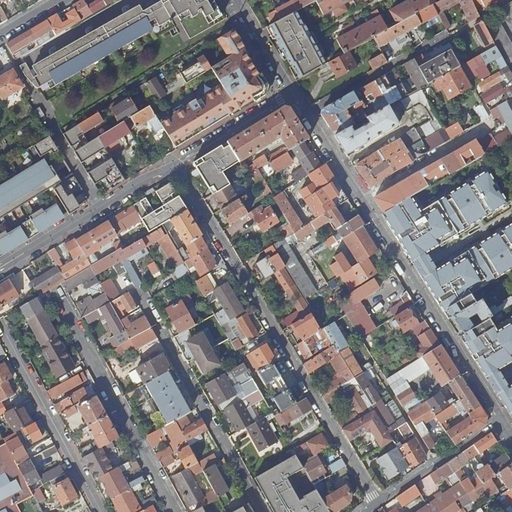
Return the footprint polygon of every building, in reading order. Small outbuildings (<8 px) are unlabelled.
[(159,26),(187,10),(192,19),(197,15),(198,15),(198,14),(198,13),(198,12),(197,10),(200,9),(204,17),(209,15),(212,21),(222,15),(213,0),(162,0),(155,4),(153,2),(152,2),(30,71),(25,63),(19,66),(25,76),(34,88),(35,88),(35,89),(37,89),(38,88),(51,81),(55,86),(67,79),(64,74),(69,71),(71,73),(83,66),(82,63),(88,60),(91,66),(104,58),(100,53),(106,50),(107,52),(120,45),(119,42),(124,39),(128,44),(140,37),(137,32),(143,28),(144,31),(157,24),(159,26)] [(87,7),(82,0),(80,0),(72,5),(74,10),(81,21),(87,17),(101,9),(106,6),(103,0),(98,0),(91,4),(93,7),(88,10),(87,7)] [(314,1),(313,0),(293,0),(291,2),(296,11),(314,1)] [(316,0),(315,1),(322,15),(331,10),(335,17),(347,11),(343,4),(349,0),(362,0),(364,2),(366,0),(316,0)] [(397,25),(416,14),(432,5),(435,4),(432,0),(409,0),(390,11),(397,25)] [(465,16),(468,22),(479,17),(475,8),(471,0),(441,0),(435,4),(432,5),(437,15),(440,20),(445,28),(449,26),(442,9),(460,1),(466,15),(465,16)] [(472,0),(471,0),(475,8),(484,4),(485,7),(496,0),(472,0)] [(272,24),(294,12),(296,11),(291,2),(268,14),(272,24)] [(423,29),(426,27),(423,22),(437,15),(432,5),(416,14),(421,23),(423,29)] [(66,14),(73,26),(81,21),(74,10),(66,14)] [(336,40),(343,54),(348,51),(374,37),(387,30),(376,10),(370,14),(374,20),(356,29),(353,22),(341,29),(345,35),(336,40)] [(272,24),(270,25),(268,26),(290,66),(291,65),(298,79),(325,64),(303,24),(302,25),(294,12),(272,24)] [(416,14),(397,25),(387,30),(374,37),(379,47),(396,37),(398,39),(404,36),(403,33),(421,23),(416,14)] [(56,15),(47,20),(52,29),(56,36),(71,27),(70,24),(63,28),(56,15)] [(426,27),(440,20),(437,15),(423,22),(426,27)] [(486,50),(495,46),(480,19),(479,17),(468,22),(471,27),(473,26),(486,50)] [(511,71),(511,44),(497,19),(486,25),(511,71)] [(52,29),(47,20),(6,44),(9,49),(11,53),(52,29)] [(174,116),(160,124),(175,148),(195,136),(193,133),(200,129),(202,132),(228,116),(253,100),(254,102),(266,95),(268,85),(261,74),(259,75),(247,56),(244,58),(240,51),(244,49),(245,48),(244,48),(234,29),(217,39),(229,58),(211,68),(221,84),(213,90),(214,91),(197,102),(196,100),(173,114),(174,116)] [(495,57),(498,63),(502,60),(495,46),(486,50),(464,63),(459,65),(467,80),(472,78),(469,72),(495,57)] [(432,81),(459,65),(451,50),(426,63),(421,54),(413,58),(427,83),(428,82),(432,81)] [(357,67),(348,51),(343,54),(328,62),(337,78),(357,67)] [(369,61),(373,69),(387,62),(382,53),(369,61)] [(388,105),(399,99),(420,87),(427,83),(413,58),(401,65),(404,70),(406,69),(416,85),(411,88),(407,80),(402,82),(401,82),(391,87),(384,75),(375,80),(384,96),(388,105)] [(204,71),(205,72),(211,68),(205,59),(202,60),(182,73),(187,82),(204,71)] [(498,71),(506,67),(502,60),(498,63),(494,64),(498,71)] [(471,85),(467,80),(459,65),(432,81),(437,91),(441,89),(446,98),(471,85)] [(0,97),(1,100),(23,87),(13,70),(0,77),(0,97)] [(480,87),(504,74),(502,71),(478,84),(480,87)] [(506,77),(504,74),(480,87),(482,91),(506,77)] [(154,78),(145,83),(147,87),(156,102),(166,96),(154,78)] [(384,96),(375,80),(362,87),(367,96),(371,93),(375,99),(371,101),(375,101),(384,96)] [(420,87),(433,111),(441,106),(428,82),(427,83),(420,87)] [(147,87),(145,83),(135,90),(137,94),(147,87)] [(424,109),(429,116),(434,113),(433,111),(420,87),(399,99),(406,112),(419,104),(424,109)] [(497,96),(493,88),(481,95),(485,103),(497,96)] [(322,114),(334,135),(350,126),(365,117),(377,111),(371,101),(367,96),(358,101),(353,92),(323,109),(322,114)] [(490,108),(507,98),(504,93),(487,103),(490,108)] [(126,95),(108,106),(119,125),(124,122),(130,118),(138,113),(129,98),(128,99),(126,95)] [(387,105),(388,105),(384,96),(375,101),(371,101),(377,111),(387,105)] [(511,97),(497,106),(511,135),(511,97)] [(488,117),(481,104),(474,108),(481,121),(488,117)] [(334,135),(347,157),(365,147),(363,144),(398,125),(387,105),(377,111),(365,117),(368,123),(360,128),(359,126),(357,127),(358,129),(353,132),(350,126),(334,135)] [(136,128),(156,116),(149,106),(138,113),(130,118),(135,127),(136,128)] [(284,107),(227,142),(230,147),(235,155),(239,161),(247,174),(257,169),(286,152),(284,148),(265,159),(263,155),(252,162),(254,164),(248,168),(243,160),(283,135),(285,138),(283,142),(288,151),(297,146),(309,139),(290,108),(284,107)] [(98,113),(77,125),(83,134),(103,122),(98,113)] [(434,113),(429,116),(432,122),(380,150),(366,159),(362,153),(353,159),(353,160),(352,161),(369,187),(395,170),(449,139),(444,130),(434,113)] [(130,118),(124,122),(129,130),(135,127),(130,118)] [(124,122),(119,125),(98,137),(105,148),(130,132),(129,130),(124,122)] [(444,130),(449,139),(463,131),(458,122),(444,130)] [(83,134),(77,125),(63,134),(94,185),(106,177),(110,184),(105,187),(109,191),(125,181),(112,159),(101,165),(95,155),(105,148),(98,137),(89,143),(83,134)] [(50,136),(34,146),(41,157),(45,154),(47,158),(59,150),(50,136)] [(374,198),(383,212),(425,188),(429,185),(426,180),(440,173),(441,175),(447,171),(448,173),(448,174),(465,165),(462,160),(472,154),(475,159),(484,154),(475,139),(374,198)] [(212,187),(216,193),(225,187),(230,184),(223,172),(230,167),(234,165),(225,151),(221,146),(213,150),(193,163),(209,189),(212,187)] [(288,151),(286,152),(290,158),(300,152),(297,146),(288,151)] [(235,155),(230,147),(225,151),(234,165),(239,161),(235,155)] [(263,179),(292,162),(290,158),(286,152),(257,169),(263,179)] [(321,167),(311,152),(299,160),(305,170),(295,177),(298,182),(312,173),(321,167)] [(45,159),(0,186),(0,218),(52,187),(61,201),(45,211),(44,208),(27,218),(28,221),(23,224),(30,235),(41,229),(39,226),(45,223),(46,225),(57,219),(56,216),(61,213),(63,215),(79,205),(71,192),(77,189),(79,192),(83,190),(67,164),(62,167),(65,171),(58,176),(52,165),(49,167),(45,159)] [(347,199),(325,164),(321,167),(312,173),(322,188),(317,191),(313,184),(300,192),(310,208),(307,210),(310,215),(313,213),(316,218),(335,207),(347,199)] [(431,183),(432,184),(448,174),(448,173),(431,183)] [(287,181),(290,187),(296,183),(293,177),(287,181)] [(142,221),(148,232),(162,224),(187,210),(170,183),(156,192),(164,205),(154,212),(146,198),(133,206),(142,221)] [(275,197),(266,183),(263,185),(268,193),(265,195),(268,201),(273,198),(275,197)] [(213,197),(221,210),(238,200),(230,187),(213,197)] [(284,191),(275,197),(273,198),(289,224),(294,233),(295,232),(303,227),(285,198),(288,197),(284,191)] [(249,197),(247,194),(238,200),(221,210),(220,210),(229,225),(247,213),(241,203),(245,200),(244,199),(249,197)] [(108,222),(116,235),(125,230),(123,226),(131,221),(134,226),(142,221),(133,206),(108,222)] [(270,207),(253,217),(262,231),(278,222),(270,207)] [(335,207),(316,218),(310,223),(314,230),(331,219),(339,233),(308,252),(311,258),(343,238),(361,227),(364,225),(357,215),(345,223),(335,207)] [(184,262),(190,259),(207,248),(200,237),(202,236),(187,210),(162,224),(168,235),(179,254),(183,261),(184,262)] [(83,253),(84,255),(85,257),(100,249),(98,246),(116,235),(108,222),(76,241),(83,253)] [(310,223),(303,227),(308,233),(314,230),(310,223)] [(21,226),(27,237),(30,235),(23,224),(21,226)] [(294,233),(289,224),(284,227),(289,235),(294,233)] [(0,253),(7,249),(6,247),(11,244),(13,246),(27,237),(21,226),(9,233),(7,230),(0,234),(0,253)] [(308,233),(303,227),(295,232),(299,239),(308,233)] [(361,227),(343,238),(359,263),(366,258),(377,252),(361,227)] [(160,228),(141,240),(147,251),(150,249),(148,246),(157,240),(174,269),(184,263),(184,262),(183,261),(179,254),(168,235),(165,236),(160,228)] [(304,298),(316,292),(283,238),(272,245),(285,266),(304,298)] [(76,241),(75,240),(66,246),(73,258),(83,253),(76,241)] [(147,251),(141,240),(125,249),(124,246),(123,247),(115,252),(127,272),(135,288),(141,285),(140,283),(130,266),(128,267),(126,264),(124,260),(134,255),(143,250),(145,253),(147,251)] [(115,252),(123,247),(119,241),(107,248),(111,254),(115,252)] [(272,245),(257,254),(261,262),(267,258),(276,272),(274,273),(301,317),(310,311),(283,268),(285,266),(272,245)] [(217,266),(207,248),(190,259),(200,276),(217,266)] [(53,249),(47,252),(57,268),(65,281),(83,270),(77,259),(62,268),(59,264),(61,263),(53,249)] [(91,266),(90,266),(94,274),(112,264),(120,276),(127,272),(115,252),(111,254),(91,266)] [(329,266),(337,277),(341,275),(350,269),(340,252),(333,257),(336,262),(329,266)] [(84,255),(77,259),(83,270),(90,266),(91,266),(85,257),(84,255)] [(135,258),(134,255),(124,260),(126,264),(135,258)] [(350,269),(341,275),(350,289),(375,273),(366,258),(359,263),(350,269)] [(172,270),(179,282),(191,275),(184,263),(174,269),(172,270)] [(159,272),(155,265),(149,268),(153,275),(159,272)] [(65,281),(60,284),(64,292),(81,282),(94,274),(90,266),(83,270),(65,281)] [(38,296),(60,284),(65,281),(57,268),(38,279),(30,284),(38,296)] [(98,281),(94,274),(81,282),(85,289),(98,281)] [(199,288),(203,296),(208,304),(218,298),(230,320),(243,312),(226,283),(213,290),(205,276),(195,282),(199,288)] [(373,278),(337,300),(343,311),(360,301),(379,288),(373,278)] [(109,279),(100,284),(104,292),(105,294),(110,302),(119,297),(109,279)] [(100,284),(98,281),(85,289),(88,295),(91,293),(92,296),(99,292),(101,294),(104,292),(100,284)] [(0,310),(2,309),(1,307),(18,297),(9,282),(0,287),(0,290),(1,291),(0,291),(0,310)] [(414,304),(406,291),(401,298),(404,302),(390,311),(394,317),(408,308),(414,304)] [(119,297),(110,302),(120,321),(124,319),(122,316),(123,315),(119,308),(124,306),(128,313),(136,308),(127,293),(119,297)] [(77,305),(83,317),(82,318),(85,325),(98,317),(94,311),(96,310),(98,309),(101,316),(113,337),(107,340),(112,349),(116,356),(134,346),(130,339),(120,321),(110,302),(105,294),(92,301),(91,299),(88,300),(87,299),(77,305)] [(179,334),(194,326),(185,310),(194,305),(187,294),(179,299),(181,301),(166,310),(179,334)] [(462,334),(468,331),(472,328),(470,325),(472,323),(470,319),(467,321),(466,319),(473,315),(477,320),(476,321),(478,324),(491,317),(499,312),(511,304),(511,299),(510,296),(502,302),(503,303),(495,308),(494,306),(487,310),(480,300),(451,317),(462,334)] [(36,298),(22,306),(25,311),(39,303),(36,298)] [(360,301),(343,311),(346,315),(360,338),(376,328),(360,301)] [(39,303),(25,311),(29,317),(26,319),(40,345),(57,336),(39,303)] [(408,308),(394,317),(404,333),(412,328),(418,324),(408,308)] [(282,320),(287,328),(291,325),(300,320),(296,311),(282,320)] [(236,319),(248,340),(258,334),(246,313),(236,319)] [(320,331),(310,314),(300,320),(291,325),(295,333),(298,332),(303,341),(310,336),(320,331)] [(120,321),(130,339),(134,346),(138,353),(139,352),(138,350),(157,340),(150,328),(144,317),(129,325),(125,318),(124,319),(120,321)] [(407,358),(410,364),(440,344),(425,320),(418,324),(412,328),(424,347),(407,358)] [(202,334),(187,342),(204,373),(224,362),(217,349),(213,352),(202,334)] [(40,345),(39,346),(56,377),(73,367),(57,336),(40,345)] [(303,341),(296,345),(305,360),(312,355),(310,352),(317,347),(310,336),(303,341)] [(333,345),(328,337),(322,341),(327,349),(333,345)] [(237,339),(230,343),(235,351),(242,346),(237,339)] [(2,342),(0,343),(0,363),(9,359),(2,342)] [(281,357),(276,348),(269,353),(264,344),(251,352),(261,369),(281,357)] [(393,391),(395,395),(409,387),(406,382),(430,368),(433,372),(451,361),(440,344),(410,364),(405,367),(386,379),(393,391)] [(327,349),(302,364),(308,373),(329,359),(339,354),(338,352),(333,345),(327,349)] [(354,378),(363,372),(347,347),(338,352),(339,354),(354,378)] [(167,371),(170,370),(162,354),(155,358),(152,353),(147,356),(150,361),(136,369),(144,384),(152,380),(165,373),(167,371)] [(338,378),(318,390),(322,397),(335,389),(354,378),(339,354),(329,359),(338,374),(338,378)] [(401,361),(405,367),(410,364),(407,358),(401,361)] [(451,361),(433,372),(442,386),(448,382),(459,399),(471,392),(466,384),(451,361)] [(12,378),(4,363),(0,364),(0,415),(6,412),(0,402),(13,395),(6,382),(12,378)] [(242,363),(206,384),(217,404),(229,398),(234,395),(231,388),(233,387),(228,379),(226,380),(225,378),(230,375),(237,387),(238,386),(244,398),(258,390),(254,384),(242,363)] [(152,380),(144,384),(139,387),(146,401),(175,385),(167,371),(165,373),(152,380)] [(371,405),(388,394),(386,391),(378,396),(363,372),(354,378),(364,394),(371,405)] [(82,373),(48,391),(52,398),(81,383),(80,380),(85,377),(82,373)] [(240,400),(244,398),(238,386),(237,387),(230,375),(225,378),(226,380),(228,379),(233,387),(231,388),(234,395),(229,398),(233,404),(240,400)] [(264,378),(254,384),(258,390),(265,402),(274,397),(272,393),(273,393),(264,378)] [(175,385),(146,401),(153,414),(182,399),(175,385)] [(282,401),(269,409),(271,412),(274,417),(278,414),(281,412),(286,409),(300,400),(292,385),(277,394),(282,401)] [(350,402),(360,396),(354,387),(345,392),(350,402)] [(395,395),(402,406),(415,397),(409,387),(395,395)] [(55,408),(58,414),(60,413),(88,398),(83,389),(61,401),(62,404),(55,408)] [(335,389),(322,397),(326,404),(339,396),(335,389)] [(487,417),(471,392),(459,399),(455,402),(434,415),(438,421),(455,445),(486,425),(487,417)] [(440,393),(426,402),(434,415),(455,402),(453,400),(452,400),(451,398),(447,401),(448,403),(447,404),(440,393)] [(397,427),(406,422),(400,412),(395,415),(399,421),(394,423),(383,405),(392,400),(388,394),(371,405),(373,410),(388,433),(397,427)] [(402,406),(410,419),(421,437),(427,433),(428,432),(422,422),(430,417),(434,423),(438,421),(434,415),(426,402),(421,394),(415,397),(402,406)] [(79,410),(88,426),(106,416),(95,397),(93,395),(88,398),(60,413),(63,419),(79,410)] [(360,418),(369,412),(360,396),(350,402),(360,418)] [(229,398),(217,404),(221,411),(223,409),(233,404),(229,398)] [(311,408),(305,398),(300,400),(286,409),(281,412),(278,414),(285,424),(301,414),(311,408)] [(189,412),(182,399),(153,414),(161,428),(161,427),(164,426),(174,420),(182,416),(188,413),(189,412)] [(246,427),(254,423),(240,400),(233,404),(223,409),(236,433),(246,427)] [(395,415),(400,412),(392,400),(383,405),(394,423),(399,421),(395,415)] [(21,404),(6,412),(16,432),(23,429),(32,424),(21,404)] [(341,429),(348,441),(359,435),(359,434),(364,431),(372,434),(375,438),(381,448),(393,441),(388,433),(373,410),(369,412),(360,418),(352,422),(341,429)] [(274,417),(280,427),(285,424),(278,414),(274,417)] [(337,422),(341,429),(352,422),(348,415),(337,422)] [(94,439),(98,446),(99,448),(100,448),(102,447),(108,444),(111,442),(118,438),(106,416),(88,426),(89,430),(94,439)] [(207,429),(201,419),(190,425),(188,427),(186,425),(182,416),(174,420),(188,445),(188,446),(202,438),(199,434),(207,429)] [(277,441),(263,417),(254,423),(246,427),(259,452),(277,441)] [(174,420),(164,426),(175,446),(171,448),(172,448),(174,452),(176,451),(188,445),(174,420)] [(412,432),(406,422),(397,427),(401,434),(404,435),(405,434),(406,436),(412,432)] [(32,424),(23,429),(27,437),(31,436),(32,439),(29,441),(31,444),(42,438),(34,423),(32,424)] [(161,428),(145,436),(150,444),(151,443),(153,447),(165,440),(163,437),(166,436),(161,427),(161,428)] [(3,439),(5,443),(17,466),(29,460),(15,433),(3,439)] [(308,447),(314,456),(328,447),(320,433),(293,450),(296,454),(308,447)] [(427,433),(421,437),(428,448),(434,444),(427,433)] [(479,453),(497,442),(491,433),(474,444),(479,453)] [(397,447),(409,467),(425,457),(414,439),(400,447),(398,443),(395,445),(397,447)] [(0,511),(20,511),(17,505),(33,497),(31,492),(28,486),(17,466),(5,443),(0,445),(0,511)] [(78,450),(82,458),(97,449),(96,447),(92,449),(90,444),(78,450)] [(108,444),(102,447),(100,448),(102,452),(104,451),(107,453),(112,450),(108,444)] [(467,461),(479,453),(474,444),(462,452),(467,461)] [(176,451),(186,469),(197,462),(188,446),(188,445),(176,451)] [(57,451),(55,446),(43,452),(45,457),(57,451)] [(169,447),(155,455),(159,461),(161,459),(170,455),(174,452),(172,448),(170,449),(169,447)] [(408,467),(409,467),(397,447),(376,460),(388,479),(408,467)] [(100,477),(112,470),(102,452),(100,448),(99,448),(97,449),(82,458),(85,464),(87,463),(96,479),(100,477)] [(469,463),(467,461),(462,452),(447,462),(459,481),(465,477),(460,469),(469,463)] [(497,473),(511,463),(505,453),(491,463),(483,453),(480,454),(487,464),(494,475),(497,473)] [(170,455),(161,459),(163,462),(165,461),(166,463),(172,459),(170,455)] [(202,470),(202,471),(218,462),(213,455),(198,463),(202,470)] [(273,511),(329,511),(322,500),(318,493),(318,492),(316,489),(308,494),(306,495),(306,496),(301,499),(288,476),(295,472),(297,471),(303,467),(301,464),(296,455),(257,477),(264,489),(261,491),(273,511)] [(302,466),(308,474),(311,480),(325,472),(317,457),(302,466)] [(100,477),(105,488),(122,479),(120,477),(139,467),(135,458),(112,470),(100,477)] [(213,491),(217,497),(223,494),(227,491),(215,470),(226,463),(224,459),(218,462),(202,471),(209,482),(213,491)] [(335,472),(345,465),(342,459),(331,465),(335,472)] [(40,480),(43,485),(49,482),(64,474),(69,471),(65,464),(39,478),(29,460),(17,466),(28,486),(40,480)] [(190,476),(202,470),(198,463),(197,462),(186,469),(190,476)] [(459,481),(447,462),(429,474),(435,484),(446,477),(452,488),(427,505),(430,511),(439,511),(461,498),(467,493),(459,482),(459,481)] [(511,488),(511,487),(511,462),(511,463),(497,473),(505,484),(503,486),(505,488),(507,487),(509,490),(511,488)] [(482,483),(490,478),(494,475),(487,464),(484,467),(481,464),(479,464),(477,465),(477,467),(479,470),(475,473),(482,483)] [(297,471),(295,472),(298,478),(306,474),(303,467),(297,471)] [(64,474),(49,482),(62,504),(76,496),(64,474)] [(316,489),(318,492),(334,483),(329,475),(313,484),(316,489)] [(105,488),(111,499),(144,481),(141,477),(127,484),(124,478),(122,479),(105,488)] [(184,496),(198,488),(192,477),(184,481),(183,479),(176,482),(184,496)] [(273,511),(261,491),(264,489),(257,477),(254,478),(258,486),(256,487),(270,511),(273,511)] [(466,478),(459,482),(467,493),(473,489),(466,478)] [(467,493),(461,498),(466,505),(488,490),(491,494),(498,490),(490,478),(482,483),(473,489),(467,493)] [(134,511),(140,509),(142,511),(152,505),(157,503),(153,497),(138,506),(131,492),(137,490),(138,492),(149,485),(147,480),(144,481),(111,499),(118,511),(134,511)] [(322,500),(329,511),(334,511),(349,503),(351,494),(346,485),(322,500)] [(420,494),(414,485),(396,497),(402,506),(420,494)] [(31,492),(33,497),(38,506),(45,503),(37,488),(31,492)] [(203,497),(198,488),(184,496),(189,506),(196,502),(196,501),(203,497)] [(217,498),(217,497),(213,491),(204,496),(204,498),(203,499),(206,504),(217,498)] [(504,492),(498,496),(507,511),(511,511),(511,504),(505,493),(504,492)] [(223,494),(217,497),(217,498),(222,506),(228,503),(223,494)] [(440,511),(459,511),(461,511),(455,502),(440,511)] [(253,511),(248,503),(232,511),(253,511)] [(414,511),(417,511),(427,505),(425,503),(414,511)]
